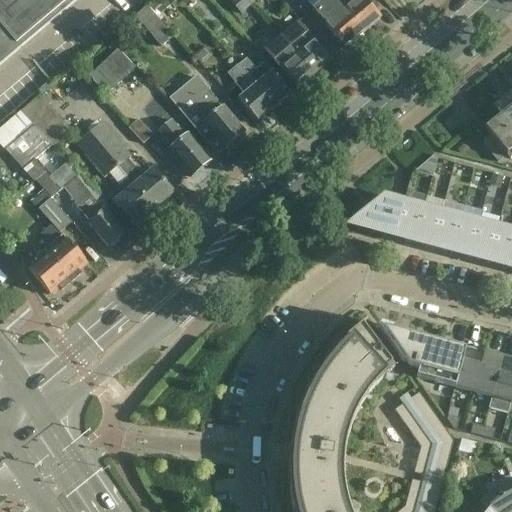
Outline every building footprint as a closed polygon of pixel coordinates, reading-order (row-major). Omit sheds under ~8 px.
[(0,0),(0,59),(69,0),(0,0)] [(163,0),(151,11),(157,18),(170,8),(177,1),(175,0),(163,0)] [(254,7),(247,0),(235,0),(233,3),(244,16),(254,7)] [(345,50),(364,35),(335,1),(333,0),(324,0),(312,10),(345,50)] [(333,0),(335,1),(364,35),(382,20),(376,13),(380,10),(372,1),(368,5),(363,0),(333,0)] [(173,38),(150,11),(139,20),(145,27),(144,28),(161,49),(173,38)] [(314,77),(330,63),(297,24),(281,37),(314,77)] [(281,37),(264,51),(297,91),(314,77),(281,37)] [(117,51),(89,78),(106,96),(134,70),(117,51)] [(246,60),(239,66),(275,109),(291,96),(264,64),(256,71),(246,60)] [(258,123),(275,109),(239,66),(238,66),(227,75),(245,96),(239,101),(258,123)] [(231,150),(242,142),(241,137),(245,134),(223,108),(222,108),(196,77),(169,100),(185,120),(217,156),(226,149),(231,150)] [(33,126),(55,149),(73,135),(43,96),(21,112),(33,126)] [(511,99),(499,111),(511,126),(511,99)] [(511,161),(511,159),(511,126),(499,111),(498,111),(501,116),(485,130),(490,136),(481,144),(498,164),(507,156),(511,161)] [(21,140),(18,137),(33,126),(21,112),(0,128),(0,147),(9,157),(14,153),(10,149),(21,140)] [(138,121),(128,130),(143,146),(153,137),(138,121)] [(171,122),(159,132),(173,149),(169,152),(191,179),(211,162),(189,136),(186,138),(171,122)] [(119,167),(128,160),(130,158),(103,124),(91,133),(119,167)] [(105,178),(119,167),(91,133),(77,144),(105,178)] [(456,148),(460,153),(466,148),(462,143),(456,148)] [(415,174),(432,179),(437,161),(434,157),(415,174)] [(35,160),(24,169),(35,181),(37,180),(53,197),(61,190),(35,160)] [(144,180),(128,160),(119,167),(129,179),(135,187),(154,210),(173,194),(154,171),(144,180)] [(499,188),(502,177),(493,175),(490,185),(499,188)] [(76,178),(64,189),(78,206),(90,196),(90,195),(76,178)] [(108,196),(115,204),(134,226),(154,210),(135,187),(129,179),(108,196)] [(111,246),(112,249),(119,243),(117,241),(125,234),(106,211),(104,213),(90,196),(78,206),(77,207),(91,224),(89,225),(108,248),(111,246)] [(80,277),(77,274),(87,266),(60,234),(71,224),(50,200),(38,211),(51,226),(43,233),(47,238),(38,245),(47,256),(69,281),(71,284),(80,277)] [(395,239),(413,243),(422,211),(403,206),(395,239)] [(413,243),(432,248),(441,216),(422,211),(413,243)] [(432,248),(451,253),(459,221),(441,216),(432,248)] [(451,253),(469,258),(478,226),(459,221),(451,253)] [(469,258),(488,263),(497,231),(478,226),(469,258)] [(488,263),(507,268),(511,248),(511,234),(497,231),(488,263)] [(62,292),(71,284),(69,281),(47,256),(38,245),(20,261),(50,297),(60,289),(62,292)] [(381,375),(391,366),(361,327),(347,339),(334,351),(323,365),(313,380),(305,396),(298,412),(293,429),(290,447),(288,466),(289,483),(291,501),(292,511),(344,511),(342,506),(339,493),(338,480),(338,466),(339,455),(341,441),(345,428),(350,416),(356,405),(363,395),(371,384),(381,375)] [(455,389),(465,349),(455,346),(454,349),(382,330),(409,368),(416,379),(455,389)] [(465,349),(455,389),(473,394),(483,356),(475,354),(476,352),(465,349)] [(492,399),(502,359),(492,356),(491,359),(483,356),(473,394),(492,399)] [(507,415),(510,404),(511,397),(511,361),(502,359),(492,399),(489,410),(507,415)] [(435,511),(453,444),(418,394),(411,399),(408,394),(400,399),(403,405),(395,410),(421,447),(414,475),(422,477),(420,484),(412,483),(406,507),(400,511),(435,511)] [(456,432),(460,418),(450,414),(448,420),(456,432)] [(471,437),(481,439),(484,429),(474,426),(471,437)] [(495,432),(484,429),(481,439),(492,442),(495,432)] [(459,453),(474,457),(477,446),(461,442),(459,453)] [(488,511),(489,511),(511,511),(511,484),(511,483),(509,478),(486,487),(488,494),(480,503),(488,511)] [(447,498),(456,502),(461,490),(452,487),(447,498)]
